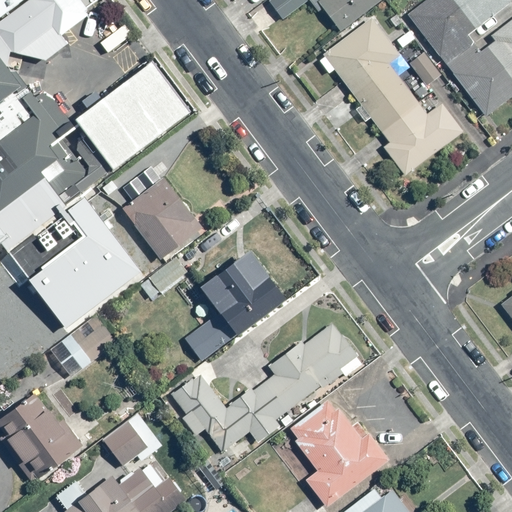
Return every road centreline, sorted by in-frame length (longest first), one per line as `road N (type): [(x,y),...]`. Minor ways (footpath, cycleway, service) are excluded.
road 1 (residential): [(389,284),(174,0)]
road 2 (residential): [(511,445),(389,284)]
road 3 (residential): [(511,190),(389,284)]
